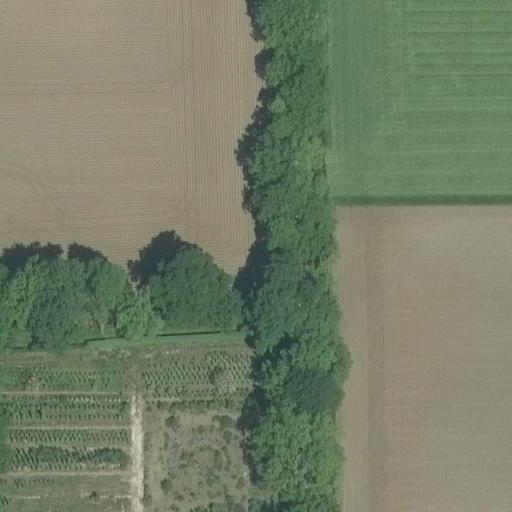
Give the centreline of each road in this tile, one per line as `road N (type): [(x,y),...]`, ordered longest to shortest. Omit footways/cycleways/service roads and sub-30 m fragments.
road 1 (track): [(316,511),(304,0)]
road 2 (track): [(311,313),(0,326)]
